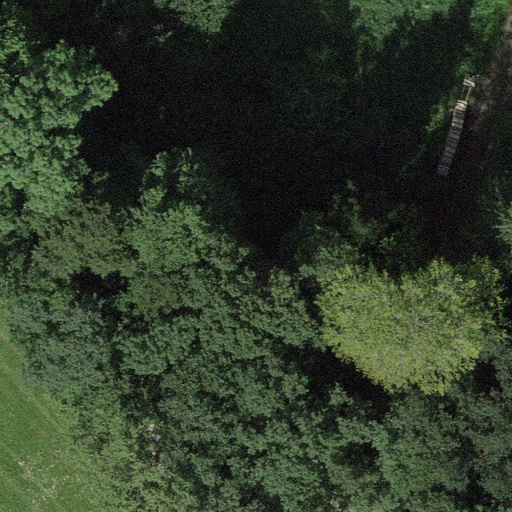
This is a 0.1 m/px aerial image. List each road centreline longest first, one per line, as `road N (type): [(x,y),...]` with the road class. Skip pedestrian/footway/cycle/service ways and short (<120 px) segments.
road 1 (track): [(213,511),(0,280)]
road 2 (track): [(377,511),(511,259)]
